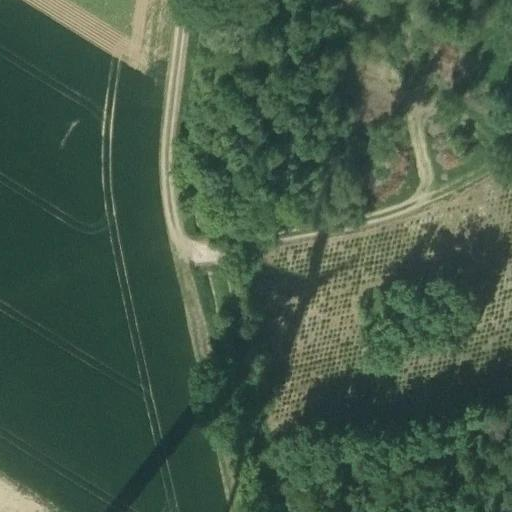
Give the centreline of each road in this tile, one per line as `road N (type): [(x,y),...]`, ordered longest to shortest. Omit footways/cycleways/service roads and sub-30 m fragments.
road 1 (track): [(511,150),(408,209),(226,250),(199,254),(179,245),(168,172),(187,0)]
road 2 (track): [(188,249),(185,271),(242,511)]
road 3 (track): [(279,511),(226,250)]
